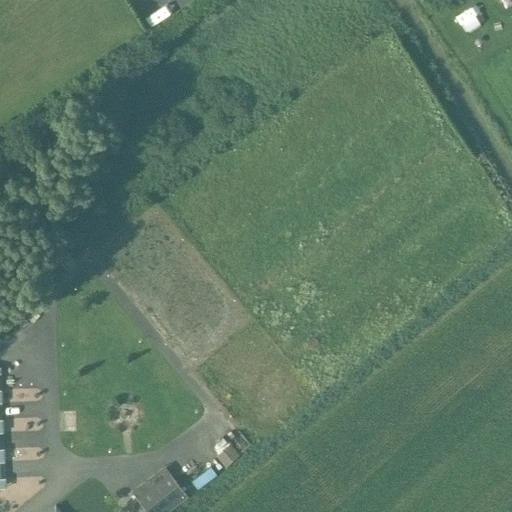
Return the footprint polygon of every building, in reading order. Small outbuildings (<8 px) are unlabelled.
[(124,351),(97,317),(108,307),(97,294),(84,304),(91,313),(66,334),(98,373),(124,351)] [(76,432),(76,412),(63,412),(64,433),(76,432)] [(218,457),(226,465),(238,454),(231,446),(218,457)] [(132,491),(147,511),(167,511),(188,496),(165,466),(132,491)] [(211,467),(192,480),(197,487),(215,474),(211,467)]
